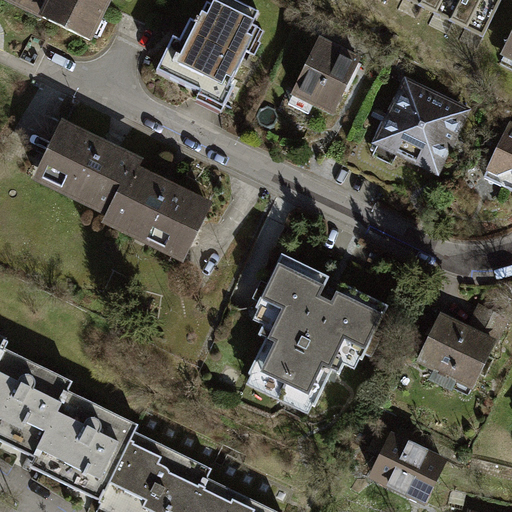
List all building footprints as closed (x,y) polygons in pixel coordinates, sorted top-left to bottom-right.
[(28,6),(43,14),(49,0),(4,0),(26,10),(28,6)] [(49,0),(43,14),(41,17),(89,40),(108,0),(49,0)] [(504,0),(406,0),(484,40),(504,0)] [(225,105),(233,88),(228,85),(256,27),(207,3),(200,18),(196,17),(193,23),(196,24),(186,45),(173,39),(157,72),(225,105)] [(511,36),(501,58),(511,63),(511,36)] [(362,59),(320,39),(291,98),(333,118),(362,59)] [(472,111),(405,79),(372,146),(440,179),(472,111)] [(63,183),(113,207),(132,169),(135,162),(61,126),(37,177),(60,188),(63,183)] [(511,127),(508,126),(484,178),(511,190),(511,127)] [(207,206),(132,169),(113,207),(109,216),(162,242),(159,247),(182,258),(207,206)] [(258,334),(266,338),(248,375),(251,376),(312,406),(314,407),(331,371),(338,374),(349,353),(363,360),(366,354),(370,357),(379,339),(373,336),(387,307),(339,283),(335,291),(326,287),(330,278),(280,254),(265,284),(261,282),(253,299),(259,302),(256,308),(268,314),(258,334)] [(479,308),(468,331),(493,343),(504,321),(479,308)] [(475,380),(493,343),(468,331),(440,318),(420,361),(436,369),(432,378),(451,387),(458,372),(475,380)] [(0,432),(37,450),(66,390),(71,380),(5,349),(9,340),(4,338),(0,346),(0,432)] [(312,406),(251,376),(247,384),(308,415),(312,406)] [(103,492),(133,432),(136,424),(66,390),(37,450),(33,458),(103,492)] [(370,450),(382,456),(392,437),(379,431),(370,450)] [(189,511),(206,478),(210,469),(133,432),(103,492),(98,504),(115,511),(189,511)] [(442,462),(392,437),(382,456),(372,476),(423,502),(442,462)] [(275,511),(206,478),(189,511),(275,511)]
